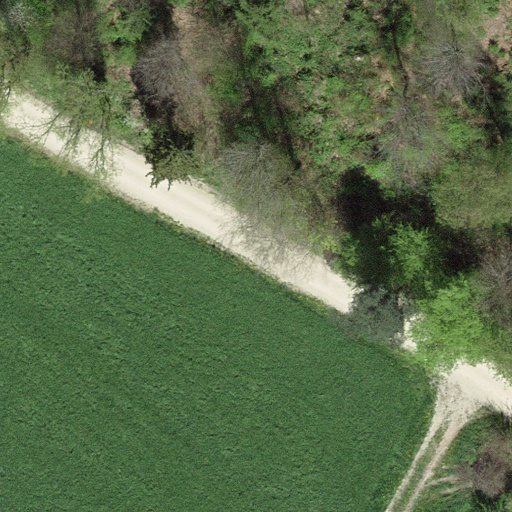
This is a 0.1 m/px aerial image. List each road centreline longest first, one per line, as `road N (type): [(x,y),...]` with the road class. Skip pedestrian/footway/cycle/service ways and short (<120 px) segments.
road 1 (track): [(0,100),(511,402)]
road 2 (track): [(449,363),(420,511)]
